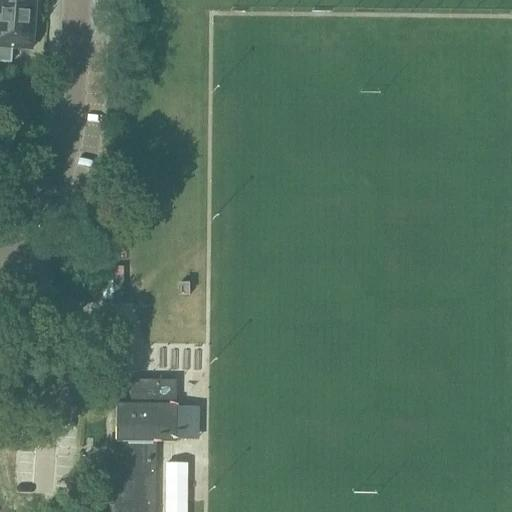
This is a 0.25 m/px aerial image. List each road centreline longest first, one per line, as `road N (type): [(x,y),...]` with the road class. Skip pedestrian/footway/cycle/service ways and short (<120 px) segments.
road 1 (residential): [(24,258),(64,142),(75,0)]
road 2 (unclassified): [(57,452),(62,363),(24,258)]
